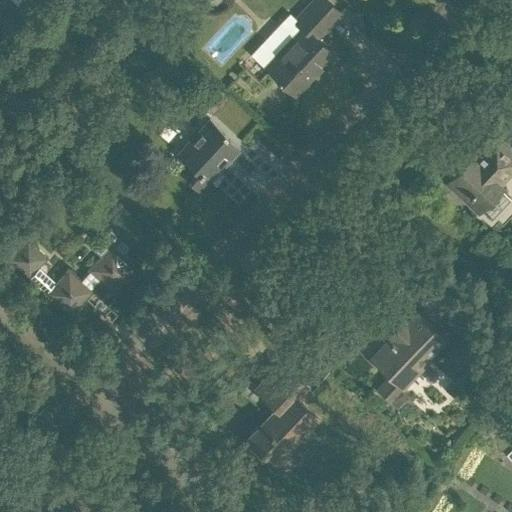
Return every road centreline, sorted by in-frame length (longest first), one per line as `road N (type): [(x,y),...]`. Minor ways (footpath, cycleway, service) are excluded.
road 1 (unclassified): [(91,398),(443,0)]
road 2 (residential): [(213,511),(91,398)]
road 3 (unclassified): [(91,398),(0,319)]
